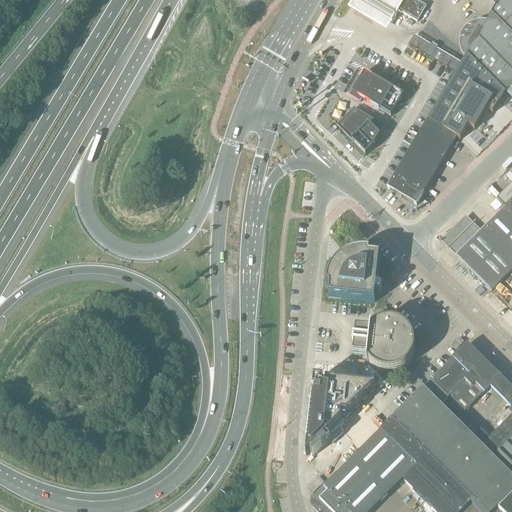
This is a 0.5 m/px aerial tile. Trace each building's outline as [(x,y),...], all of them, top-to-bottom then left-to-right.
[(354,0),(349,10),(386,31),(397,11),(403,0),(354,0)] [(403,0),(397,11),(398,11),(417,22),(426,7),(414,0),(403,0)] [(511,34),(511,0),(499,0),(496,4),(491,13),(511,34)] [(481,30),(481,31),(477,36),(471,46),(496,71),(510,85),(511,82),(511,34),(491,13),(486,22),(481,30)] [(432,46),(426,56),(430,59),(436,48),(432,46)] [(486,110),(492,114),(505,92),(467,54),(427,121),(456,138),(460,140),(468,126),(474,130),(486,110)] [(364,75),(352,96),(358,99),(357,101),(360,104),(361,102),(391,119),(403,98),(399,96),(400,94),(396,91),(395,93),(379,84),(381,82),(377,79),(375,81),(364,75)] [(354,111),(336,127),(354,146),(351,149),(362,159),(371,151),(384,129),(354,111)] [(416,205),(456,138),(427,121),(387,188),(416,205)] [(443,244),(491,292),(511,271),(511,215),(504,208),(481,232),(468,219),(443,244)] [(331,270),(330,272),(329,274),(329,276),(328,278),(327,280),(327,282),(326,285),(326,287),(330,287),(328,298),(374,303),(375,293),(379,294),(380,294),(381,293),(382,292),(382,291),(382,290),(381,289),(380,288),(376,288),(380,257),(369,256),(370,252),(367,252),(365,252),(363,252),(361,252),(359,252),(357,252),(355,253),(353,253),(350,254),(348,255),(346,256),(344,257),(342,258),(341,260),(339,261),(337,263),(336,264),(334,266),(333,267),(332,269),(331,270)] [(356,330),(355,340),(353,340),(353,341),(355,341),(355,346),(353,345),(353,346),(354,346),(353,356),(367,358),(367,362),(368,362),(368,361),(369,362),(370,364),(371,365),(372,366),(373,367),(374,368),(375,369),(377,369),(380,371),(381,371),(383,372),(384,372),(386,372),(387,373),(389,373),(390,373),(392,373),(393,372),(395,372),(397,372),(398,371),(400,370),(401,370),(402,369),(405,367),(406,366),(407,365),(408,364),(409,363),(410,361),(411,360),(412,359),(413,357),(413,356),(414,354),(414,353),(414,351),(415,349),(415,348),(415,346),(415,345),(414,343),(414,341),(414,340),(413,338),(413,337),(412,336),(411,334),(410,333),(409,331),(408,330),(407,329),(406,328),(405,327),(404,326),(402,325),(401,324),(399,324),(398,323),(396,323),(395,322),(392,322),(390,322),(387,322),(384,322),(382,322),(381,323),(379,323),(378,324),(376,325),(375,326),(374,327),(373,328),(371,329),(372,328),(371,327),(370,332),(356,330)] [(464,343),(459,338),(453,343),(458,348),(464,343)] [(467,346),(423,389),(440,406),(449,398),(453,401),(462,411),(464,413),(481,396),(482,396),(490,388),(511,409),(511,407),(511,389),(468,345),(467,346)] [(323,387),(324,382),(315,381),(313,392),(315,393),(315,396),(313,396),(306,456),(341,422),(342,415),(347,416),(372,391),(375,388),(329,383),(329,388),(323,387)] [(494,511),(511,494),(511,478),(481,447),(440,406),(423,389),(325,486),(324,485),(310,499),(315,505),(312,508),(316,511),(371,511),(402,481),(432,511),(463,511),(471,505),(476,511),(494,511)] [(55,402),(53,406),(51,408),(61,414),(64,408),(55,402)] [(511,415),(511,416),(481,447),(511,478),(511,407),(511,409),(508,412),(511,415)] [(319,477),(307,488),(313,494),(324,483),(319,477)] [(511,511),(511,494),(494,511),(511,511)]
